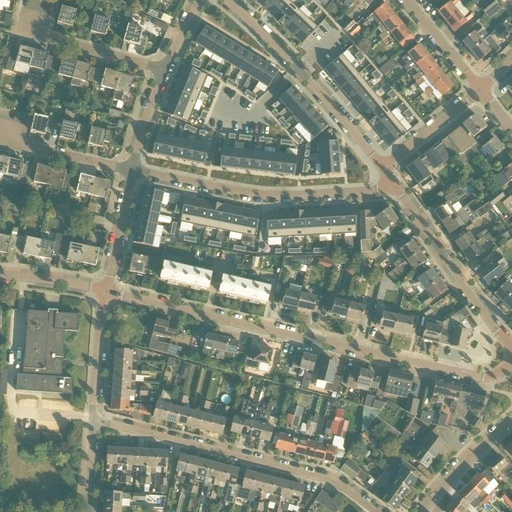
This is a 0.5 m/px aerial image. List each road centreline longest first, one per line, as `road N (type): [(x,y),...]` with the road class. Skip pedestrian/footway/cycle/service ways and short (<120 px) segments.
road 1 (residential): [(511,363),(476,376),(106,292)]
road 2 (residential): [(376,511),(327,481),(95,419)]
road 3 (residential): [(397,191),(277,195),(132,173)]
road 4 (residential): [(383,168),(290,61),(223,0)]
road 5 (residential): [(511,350),(397,191)]
road 6 (residential): [(160,71),(33,35),(38,14)]
road 7 (residential): [(132,173),(8,144),(12,122)]
road 8 (residential): [(95,419),(106,292)]
road 9 (residential): [(423,511),(511,423)]
road 10 (residential): [(383,168),(479,90)]
road 11 (residential): [(106,292),(132,173)]
